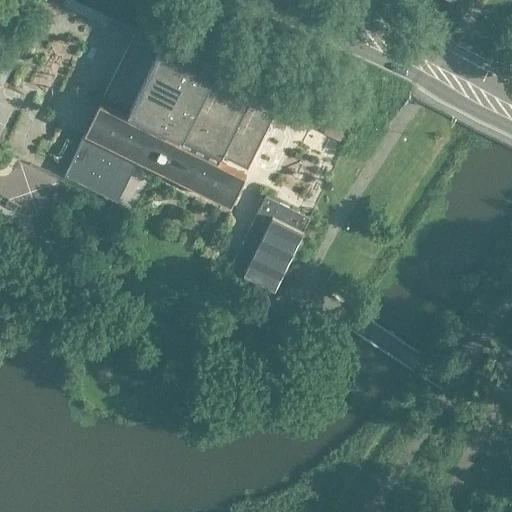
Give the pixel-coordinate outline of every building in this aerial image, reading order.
[(107,23),(110,17),(77,0),(63,0),(61,3),(106,26),(107,23)] [(40,13),(31,8),(16,36),(25,41),(40,13)] [(103,96),(130,109),(141,87),(142,84),(161,45),(163,42),(137,29),(136,31),(135,32),(134,34),(133,37),(131,39),(103,96)] [(25,42),(16,38),(0,68),(0,82),(3,84),(25,42)] [(128,113),(182,139),(198,105),(201,100),(215,71),(216,68),(163,42),(161,45),(142,84),(141,87),(130,109),(128,113)] [(219,158),(221,154),(233,129),(235,125),(249,97),(250,94),(253,89),(253,88),(254,87),(216,68),(215,71),(201,100),(198,105),(182,139),(219,158)] [(281,100),(254,87),(253,88),(253,89),(250,94),(249,97),(235,125),(233,129),(221,154),(248,167),(273,116),(278,107),(279,104),(280,102),(281,100)] [(302,122),(307,113),(295,107),(291,116),(292,117),(302,122)] [(138,160),(139,156),(140,154),(225,195),(231,183),(238,169),(218,160),(219,158),(182,139),(128,113),(121,128),(113,143),(111,147),(84,134),(65,174),(118,200),(138,160)] [(348,135),(327,125),(323,133),(344,143),(348,135)] [(275,286),(311,217),(304,213),(298,210),(266,194),(261,203),(231,264),(275,286)]
